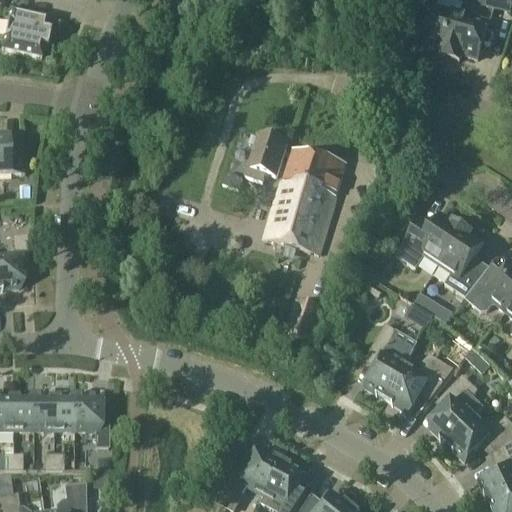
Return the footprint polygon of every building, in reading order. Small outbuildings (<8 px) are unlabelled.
[(507,14),(510,0),(476,0),(475,6),(507,14)] [(477,63),(488,26),(434,10),(423,47),(439,52),(438,58),(459,64),(460,58),(477,63)] [(46,49),(50,34),(47,33),(49,21),(9,12),(1,52),(41,61),(43,48),(46,49)] [(277,182),(287,147),(258,138),(248,172),(245,181),(263,187),(266,178),(277,182)] [(0,140),(0,178),(24,178),(22,139),(0,140)] [(317,258),(344,169),(293,154),(266,244),(317,258)] [(239,195),(242,182),(225,177),(221,189),(239,195)] [(439,270),(464,232),(453,225),(452,226),(439,218),(431,231),(419,223),(395,260),(415,273),(424,260),(439,270)] [(465,302),(485,277),(485,276),(470,266),(483,246),(470,238),(471,237),(464,232),(439,270),(450,278),(444,288),(465,302)] [(0,257),(0,293),(18,292),(16,273),(28,272),(25,240),(13,241),(14,256),(0,257)] [(505,316),(511,308),(511,267),(510,266),(498,282),(493,283),(485,277),(465,302),(484,318),(493,306),(505,316)] [(308,351),(321,311),(295,303),(283,343),(308,351)] [(444,329),(451,320),(441,312),(434,321),(444,329)] [(384,403),(404,368),(384,356),(396,336),(385,329),(366,361),(377,367),(363,391),(384,403)] [(474,353),(466,361),(473,369),(481,361),(474,353)] [(459,358),(452,366),(458,370),(464,362),(459,358)] [(404,368),(384,403),(405,415),(418,392),(431,399),(451,373),(429,360),(419,370),(416,375),(404,368)] [(503,365),(502,373),(508,378),(511,375),(511,363),(510,362),(503,365)] [(446,449),(474,420),(484,409),(472,399),(476,394),(462,381),(439,404),(448,413),(429,432),(446,449)] [(0,435),(12,435),(12,400),(0,399),(0,435)] [(33,435),(33,400),(12,400),(12,435),(33,435)] [(53,435),(53,400),(33,400),(33,435),(53,435)] [(73,436),(74,400),(53,400),(53,435),(73,436)] [(74,400),(73,436),(96,436),(95,451),(107,451),(107,405),(96,405),(96,400),(74,400)] [(494,458),(511,445),(511,429),(505,422),(491,436),(474,420),(446,449),(464,465),(482,446),(494,458)] [(488,506),(511,494),(511,445),(494,458),(502,473),(478,484),(488,506)] [(264,500),(283,465),(262,454),(249,477),(235,470),(221,508),(227,511),(234,511),(246,490),(264,500)] [(12,473),(12,459),(4,459),(4,473),(12,473)] [(12,459),(12,473),(21,473),(21,459),(12,459)] [(53,473),(53,459),(45,459),(45,473),(53,473)] [(53,459),(53,473),(62,473),(62,459),(53,459)] [(98,463),(98,472),(107,472),(107,463),(98,463)] [(301,511),(304,507),(291,500),(304,476),(283,465),(264,500),(260,507),(268,511),(301,511)] [(79,511),(76,489),(63,491),(66,511),(79,511)] [(511,511),(511,494),(488,506),(490,511),(511,511)] [(350,511),(351,511),(333,496),(319,511),(310,511),(304,507),(301,511),(350,511)] [(18,511),(17,497),(0,501),(0,511),(18,511)]
